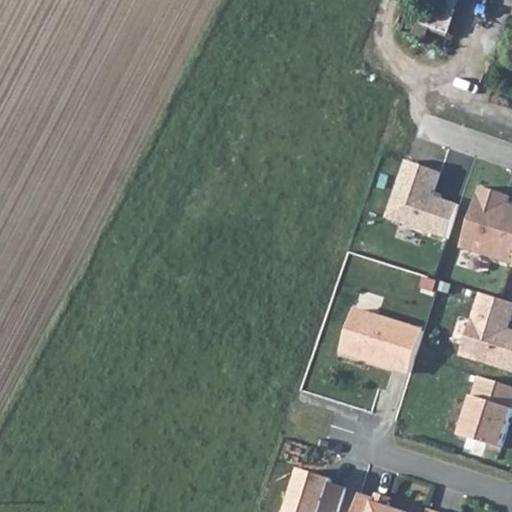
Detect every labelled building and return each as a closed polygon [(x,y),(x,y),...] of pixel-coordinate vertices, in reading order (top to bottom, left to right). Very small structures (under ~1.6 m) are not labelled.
[(511,0),(431,0),(424,25),(418,23),(413,36),(426,40),(431,28),(450,34),(461,0),(511,0)] [(443,170),(407,159),(389,219),(449,237),(459,205),(435,198),(443,170)] [(462,248),(511,263),(511,210),(507,208),(510,196),(481,187),(462,248)] [(511,321),(511,304),(482,295),(463,357),(511,372),(511,332),(506,331),(508,322),(511,323),(511,321)] [(343,351),(412,373),(425,332),(356,310),(343,351)] [(503,450),(511,421),(511,388),(481,378),(462,437),(503,450)] [(288,511),(339,511),(347,488),(332,483),(333,479),(302,470),(288,511)] [(361,494),(355,511),(405,511),(390,507),(392,503),(361,494)]
